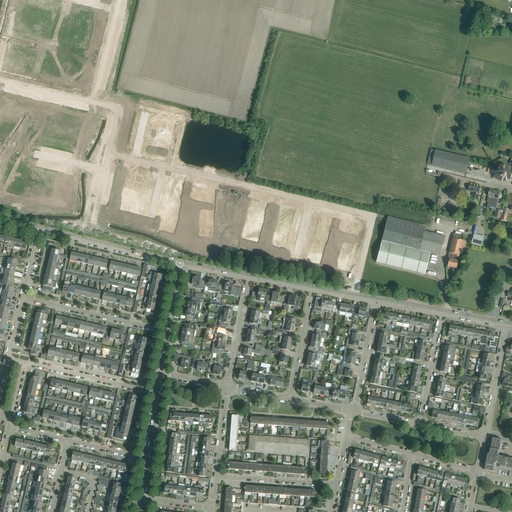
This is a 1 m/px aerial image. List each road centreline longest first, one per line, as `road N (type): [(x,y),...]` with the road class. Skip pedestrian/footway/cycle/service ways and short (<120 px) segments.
road 1 (residential): [(161,165),(309,201)]
road 2 (residential): [(168,332),(22,298)]
road 3 (residential): [(309,201),(372,216),(354,295)]
road 4 (residential): [(158,394),(24,363)]
